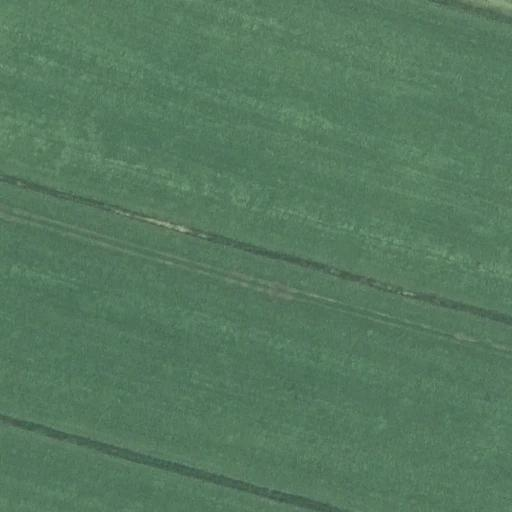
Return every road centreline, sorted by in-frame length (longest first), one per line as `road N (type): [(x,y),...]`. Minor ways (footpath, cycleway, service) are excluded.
road 1 (track): [(511,511),(0,366)]
road 2 (track): [(0,443),(259,511)]
road 3 (track): [(511,47),(348,0)]
